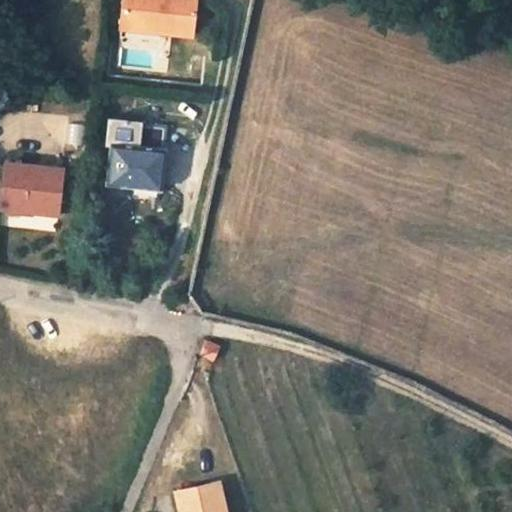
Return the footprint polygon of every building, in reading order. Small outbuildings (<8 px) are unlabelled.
[(192,46),(196,4),(151,0),(124,0),(121,40),(192,46)] [(159,134),(105,133),(103,193),(157,194),(159,134)] [(0,208),(0,218),(56,224),(60,182),(4,176),(0,208)] [(205,345),(200,359),(212,363),(217,350),(205,345)] [(236,511),(233,497),(183,505),(184,511),(236,511)]
